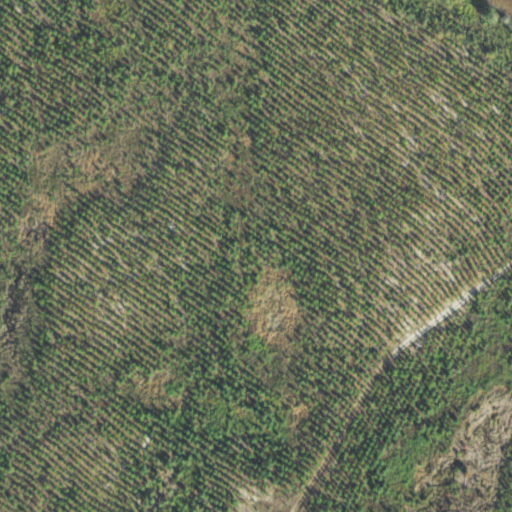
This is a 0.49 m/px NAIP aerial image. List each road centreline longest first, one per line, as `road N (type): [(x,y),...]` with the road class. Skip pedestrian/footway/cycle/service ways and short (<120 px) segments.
road 1 (residential): [(365,0),(362,44),(420,201),(421,350)]
road 2 (residential): [(248,511),(328,421),(451,328),(511,297)]
